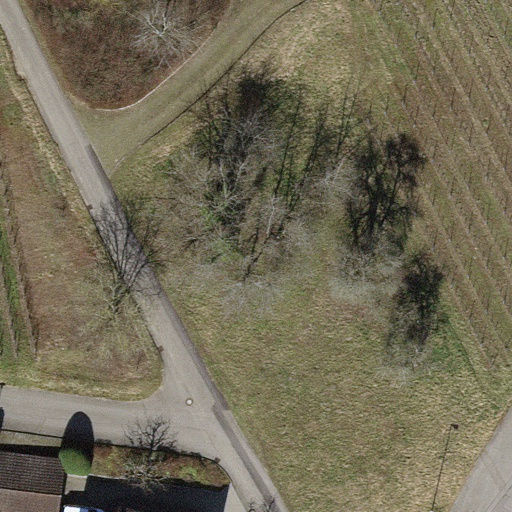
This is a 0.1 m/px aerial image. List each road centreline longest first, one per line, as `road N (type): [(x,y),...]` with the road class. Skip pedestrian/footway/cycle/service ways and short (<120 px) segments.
road 1 (track): [(21,0),(139,261),(241,451)]
road 2 (unclassified): [(276,511),(241,451),(117,420),(0,404)]
